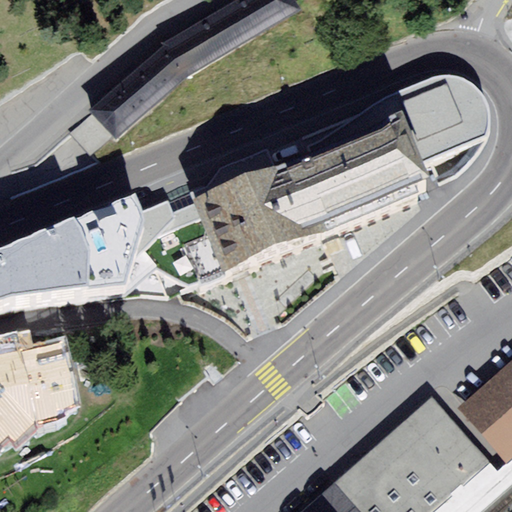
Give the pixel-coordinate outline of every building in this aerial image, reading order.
[(189,81),(300,14),(291,0),(245,0),(164,49),(90,117),(117,146),(189,81)] [(411,124),(201,209),(231,285),(441,192),(411,124)] [(141,202),(0,256),(0,306),(131,293),(149,227),(141,202)] [(0,364),(0,451),(4,455),(14,444),(22,447),(38,429),(63,425),(63,416),(80,414),(67,350),(0,364)] [(511,365),(458,413),(507,466),(511,461),(511,365)] [(376,453),(338,486),(348,497),(356,507),(361,511),(443,511),(492,469),(432,403),(376,453)] [(489,511),(511,492),(511,461),(507,466),(497,475),(492,469),(443,511),(489,511)] [(348,497),(338,486),(326,497),(313,509),(316,511),(361,511),(356,507),(348,497)]
